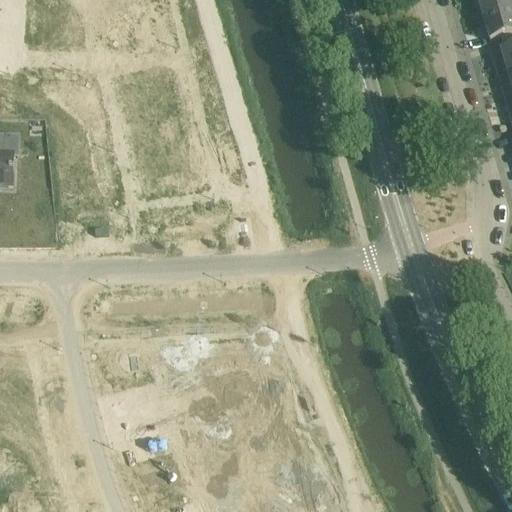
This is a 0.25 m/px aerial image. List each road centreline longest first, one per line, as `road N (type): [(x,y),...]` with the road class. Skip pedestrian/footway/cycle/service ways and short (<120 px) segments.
road 1 (unclassified): [(417,259),(56,256)]
road 2 (residential): [(511,319),(482,262),(482,171),(432,0)]
road 3 (unknown): [(289,257),(295,326),(374,511)]
road 4 (unclassified): [(56,256),(74,394),(117,511)]
road 5 (tertiary): [(511,483),(417,259)]
road 6 (tertiary): [(417,259),(347,31)]
